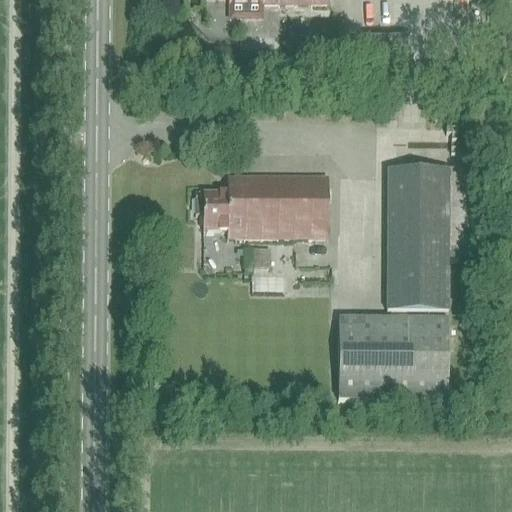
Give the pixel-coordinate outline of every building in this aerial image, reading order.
[(327,11),(327,0),(203,0),(203,2),(227,2),(227,10),(327,11)] [(361,44),(348,44),(348,69),(361,69),(361,44)] [(473,175),(448,175),(387,175),(386,316),(389,316),(389,324),(337,324),(337,405),(446,406),(447,325),(405,324),(405,316),(447,317),(447,257),(472,257),(473,175)] [(194,219),(202,220),(202,236),(226,236),(226,244),(326,245),(327,183),(227,182),(227,198),(194,198),(194,219)] [(251,268),(251,259),(283,258),(283,250),(238,251),(238,257),(246,256),(246,269),(251,268)] [(348,264),(348,286),(376,287),(377,265),(348,264)]
